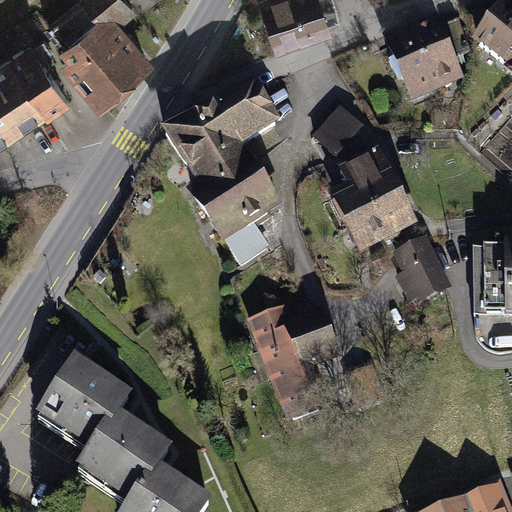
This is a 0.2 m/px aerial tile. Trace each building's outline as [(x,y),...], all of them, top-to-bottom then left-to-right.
[(114,25),(93,0),(81,0),(50,25),(74,56),(114,25)] [(93,0),(114,25),(133,8),(126,0),(93,0)] [(332,0),(265,0),(271,21),(333,1),(332,0)] [(333,1),(271,21),(277,45),(301,36),(303,42),(324,34),(322,21),(337,16),(333,1)] [(511,17),(505,12),(479,46),(511,71),(511,17)] [(468,52),(457,24),(446,27),(457,56),(468,52)] [(146,62),(114,25),(74,56),(67,62),(101,101),(146,62)] [(436,26),(413,37),(436,89),(459,79),(436,26)] [(389,47),(413,100),(436,89),(413,37),(389,47)] [(33,45),(11,59),(45,112),(45,113),(67,100),(33,45)] [(0,66),(0,140),(45,112),(11,59),(0,66)] [(166,136),(204,190),(250,158),(241,146),(276,124),(255,89),(166,136)] [(335,156),(360,130),(340,111),(315,138),(335,156)] [(354,198),(338,205),(349,228),(400,201),(376,155),(341,173),(354,198)] [(254,164),(250,158),(204,190),(194,197),(241,266),(267,248),(255,230),(270,218),(265,212),(276,205),(249,167),(254,164)] [(400,201),(349,228),(361,250),(384,238),(387,242),(404,233),(402,228),(411,223),(400,201)] [(445,287),(423,244),(398,256),(408,275),(398,280),(411,303),(445,287)] [(511,250),(473,251),(474,313),(511,312),(511,250)] [(281,313),(256,323),(294,420),(319,411),(302,367),(337,353),(324,318),(289,332),(281,313)] [(108,487),(141,435),(116,419),(128,400),(75,366),(41,418),(94,452),(81,471),(108,487)] [(382,400),(371,369),(348,378),(359,408),(382,400)] [(167,452),(141,435),(108,487),(133,504),(128,511),(203,511),(208,505),(155,471),(167,452)] [(495,471),(479,478),(486,495),(502,489),(495,471)] [(502,511),(495,495),(451,511),(502,511)]
